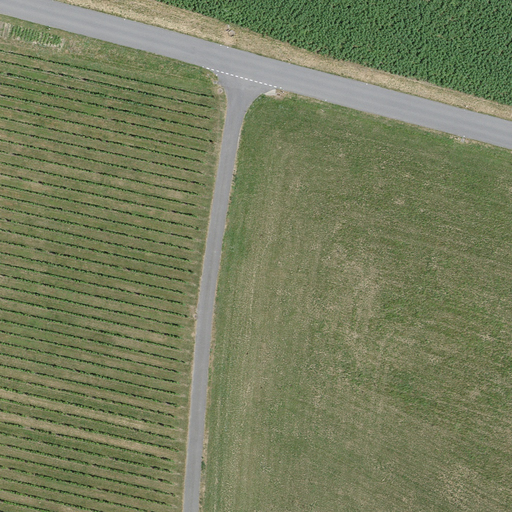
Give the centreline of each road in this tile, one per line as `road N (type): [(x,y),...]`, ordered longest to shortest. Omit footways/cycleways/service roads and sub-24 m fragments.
road 1 (tertiary): [(511,135),(0,0)]
road 2 (track): [(190,511),(207,286),(239,63)]
